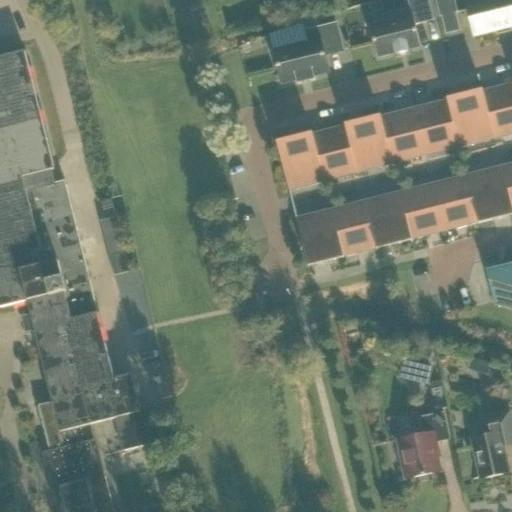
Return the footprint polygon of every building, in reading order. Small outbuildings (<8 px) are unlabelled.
[(407,50),(420,47),(415,25),(433,21),(427,0),(409,0),(407,1),(411,17),(368,27),(376,58),(395,54),(395,55),(408,52),(407,50)] [(391,0),(393,6),(399,10),(406,9),(403,0),(391,0)] [(435,0),(440,18),(458,13),(454,0),(435,0)] [(511,0),(481,0),(468,4),(475,35),(511,25),(511,0)] [(322,51),(327,50),(328,56),(342,52),(336,25),(305,32),(308,44),(273,53),(281,84),(297,80),(298,84),(313,80),(312,76),(327,72),(322,51)] [(50,452),(43,454),(57,511),(114,511),(97,440),(95,441),(91,426),(115,420),(123,452),(164,442),(156,408),(142,411),(133,375),(115,379),(66,182),(27,191),(24,178),(55,170),(25,52),(0,58),(0,308),(28,301),(53,403),(38,406),(50,452)] [(511,83),(482,91),(494,140),(495,140),(493,135),(505,132),(506,132),(511,129),(511,83)] [(482,91),(448,100),(460,149),(461,149),(461,148),(472,145),(473,146),(474,145),(472,140),(480,138),(480,139),(481,138),(492,135),(493,140),(494,140),(482,91)] [(448,100),(414,108),(426,157),(427,157),(426,152),(437,149),(438,149),(446,147),(447,147),(447,146),(458,144),(460,149),(448,100)] [(414,108),(380,117),(393,166),(392,160),(403,157),(404,158),(405,158),(404,157),(412,155),(412,156),(413,156),(413,155),(424,152),(426,157),(414,108)] [(380,117),(346,125),(359,174),(360,174),(358,169),(369,166),(369,167),(370,166),(378,164),(379,169),(380,169),(380,168),(392,165),(392,166),(393,166),(380,117)] [(346,125),(313,134),(325,183),(326,183),(324,177),(336,174),(336,175),(337,175),(337,174),(344,172),(344,173),(346,173),(345,172),(357,169),(358,175),(359,174),(346,125)] [(313,134),(278,143),(290,192),(291,191),(290,186),(301,183),(302,184),(303,184),(303,183),(310,181),(312,186),(313,186),(313,185),(324,182),(324,183),(325,183),(313,134)] [(468,175),(480,224),(511,215),(511,208),(501,166),(502,172),(491,175),(491,174),(490,174),(490,175),(482,177),(481,171),(480,172),(468,175)] [(502,166),(501,166),(511,208),(511,169),(503,172),(502,166)] [(434,183),(446,232),(480,224),(468,175),(467,175),(468,180),(457,183),(456,183),(456,184),(448,185),(447,185),(447,186),(436,188),(434,183)] [(401,192),(400,192),(412,241),(446,232),(434,183),(433,183),(434,189),(423,192),(423,191),(422,191),(422,192),(414,194),(414,193),(413,194),(402,197),(401,192)] [(367,200),(366,200),(378,249),(412,241),(400,192),(399,192),(399,193),(388,195),(387,195),(388,200),(380,202),(379,202),(379,203),(368,205),(367,200)] [(333,208),(332,209),(345,258),(378,249),(366,200),(365,200),(367,206),(355,209),(355,208),(354,208),(354,209),(347,211),(347,210),(346,210),(346,211),(334,214),(333,208)] [(299,217),(297,217),(310,266),(345,258),(332,209),(320,212),(319,212),(320,217),(312,219),(311,219),(311,220),(300,222),(299,217)] [(101,222),(110,257),(115,277),(130,273),(117,218),(101,222)] [(511,264),(486,271),(494,306),(511,310),(511,264)] [(421,380),(429,382),(433,367),(421,365),(419,376),(421,380)] [(431,382),(434,396),(443,395),(440,381),(431,382)] [(398,441),(406,480),(440,472),(434,444),(449,440),(444,413),(419,419),(422,436),(398,441)] [(471,440),(480,480),(509,474),(502,439),(511,436),(511,421),(510,413),(485,418),(489,437),(471,440)]
